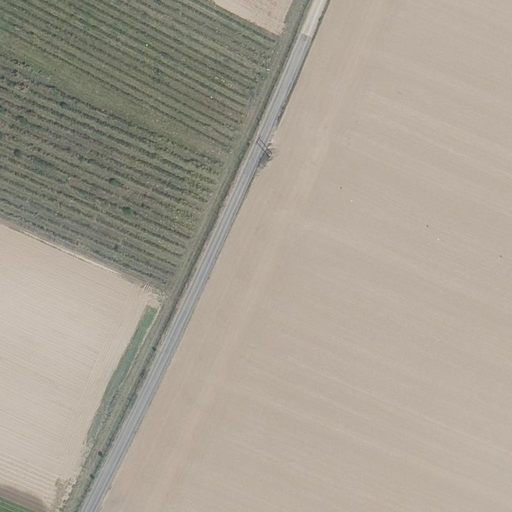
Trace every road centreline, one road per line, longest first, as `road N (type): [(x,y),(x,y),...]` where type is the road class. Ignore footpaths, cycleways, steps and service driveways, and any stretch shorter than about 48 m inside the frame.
road 1 (tertiary): [(88,511),(204,272),(321,0)]
road 2 (track): [(250,169),(0,35)]
